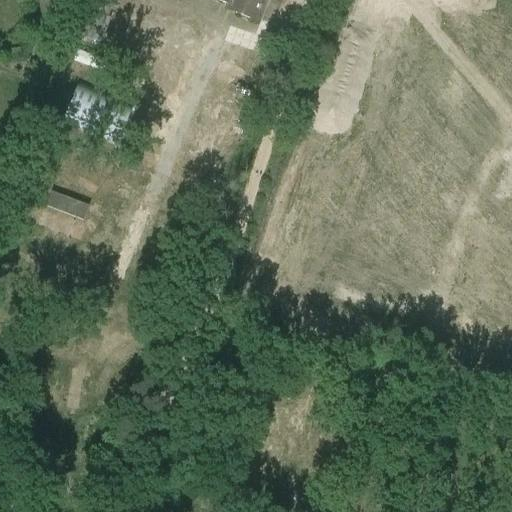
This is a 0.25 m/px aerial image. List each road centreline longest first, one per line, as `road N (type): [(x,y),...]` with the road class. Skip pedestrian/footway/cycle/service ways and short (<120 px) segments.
road 1 (track): [(307,0),(157,431),(117,511)]
road 2 (unknown): [(404,0),(500,119)]
